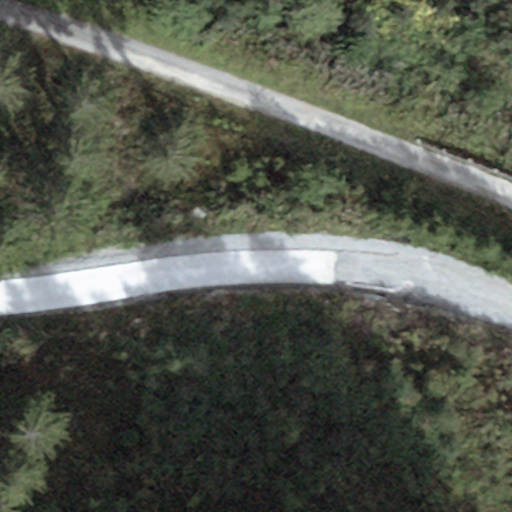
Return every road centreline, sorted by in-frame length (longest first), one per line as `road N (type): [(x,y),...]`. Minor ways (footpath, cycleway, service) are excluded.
road 1 (track): [(0,9),(511,197)]
road 2 (track): [(0,299),(250,247),(390,260),(511,302)]
